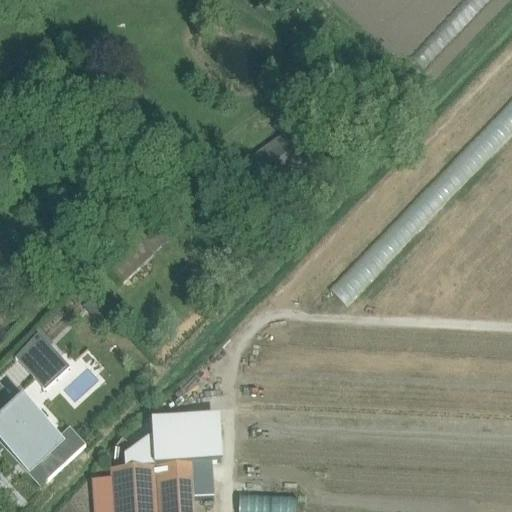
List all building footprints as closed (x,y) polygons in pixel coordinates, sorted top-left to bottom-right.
[(258,157),(245,166),(262,190),(302,162),(288,143),(262,161),(258,157)] [(140,243),(110,272),(124,286),(175,237),(157,219),(136,239),(140,243)] [(115,321),(94,300),(85,309),(105,330),(115,321)] [(60,358),(41,338),(16,361),(35,382),(60,358)] [(401,392),(402,369),(248,364),(247,386),(401,392)] [(511,375),(468,373),(467,395),(511,396),(511,375)] [(21,410),(12,401),(0,411),(0,422),(3,426),(0,429),(0,440),(31,475),(34,472),(47,485),(86,448),(85,447),(83,448),(75,439),(74,440),(71,436),(60,446),(24,407),(21,410)] [(213,466),(112,473),(114,511),(194,511),(194,501),(215,500),(213,466)]
